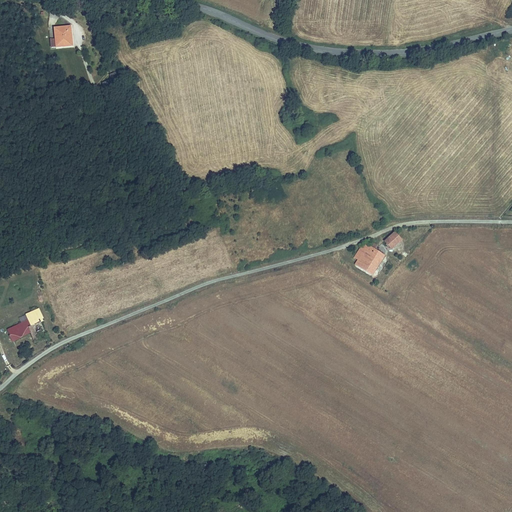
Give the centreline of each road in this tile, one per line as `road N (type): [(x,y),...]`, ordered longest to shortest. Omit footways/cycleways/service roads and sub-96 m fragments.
road 1 (unclassified): [(511,221),(407,222),(203,284),(59,343),(0,387)]
road 2 (tertiary): [(138,0),(207,8),(290,43),(346,53),(406,52),(511,30)]
